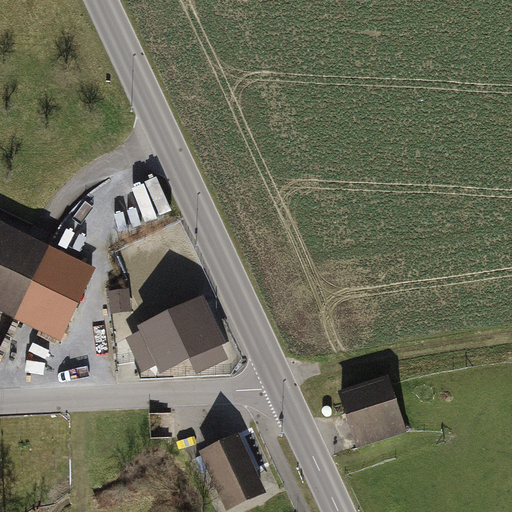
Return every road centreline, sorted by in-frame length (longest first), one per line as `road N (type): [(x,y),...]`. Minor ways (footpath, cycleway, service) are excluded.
road 1 (tertiary): [(105,0),(278,381)]
road 2 (residential): [(0,401),(278,381)]
road 3 (track): [(511,338),(275,374)]
road 4 (tertiary): [(278,381),(337,511)]
